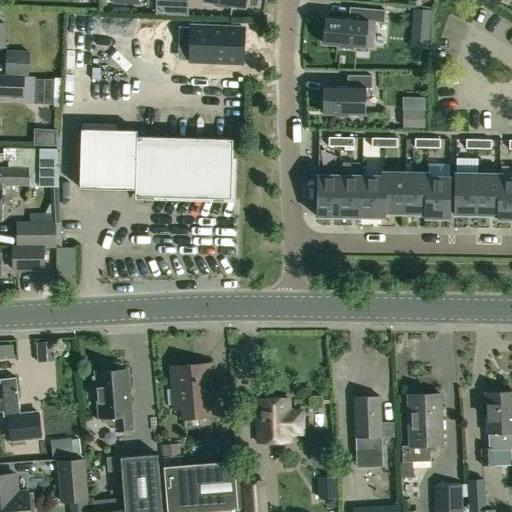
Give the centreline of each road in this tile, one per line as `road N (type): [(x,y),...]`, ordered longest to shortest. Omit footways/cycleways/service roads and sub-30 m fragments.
road 1 (secondary): [(0,315),(292,307)]
road 2 (residential): [(292,245),(285,0)]
road 3 (residential): [(292,245),(511,249)]
road 4 (secondary): [(292,307),(511,310)]
road 5 (unknown): [(344,511),(337,370),(354,307)]
